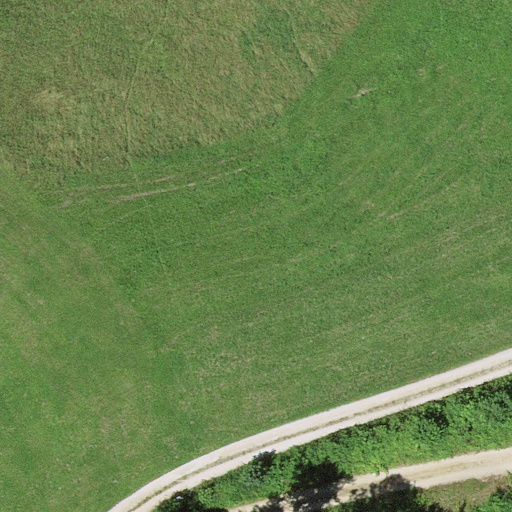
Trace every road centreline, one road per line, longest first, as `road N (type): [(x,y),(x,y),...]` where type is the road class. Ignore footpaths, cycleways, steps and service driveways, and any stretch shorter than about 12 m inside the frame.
road 1 (track): [(511,353),(202,467),(140,511)]
road 2 (track): [(511,456),(254,511)]
